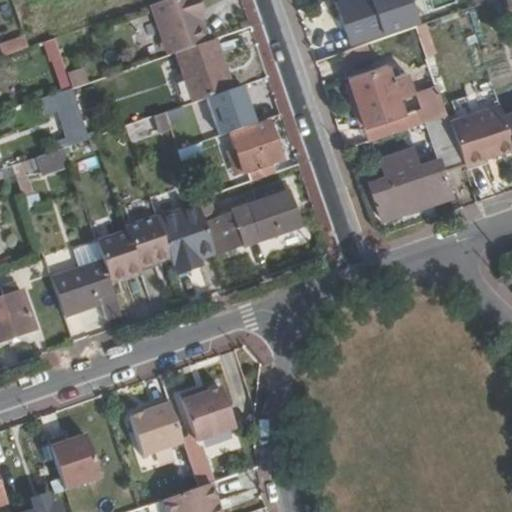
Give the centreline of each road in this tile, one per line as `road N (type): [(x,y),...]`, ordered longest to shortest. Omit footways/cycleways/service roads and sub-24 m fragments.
road 1 (residential): [(344,288),(0,404)]
road 2 (residential): [(269,0),(364,279)]
road 3 (residential): [(344,288),(303,339),(280,421),(292,511)]
road 4 (residential): [(511,336),(463,297),(396,268)]
road 5 (residential): [(511,225),(396,268)]
